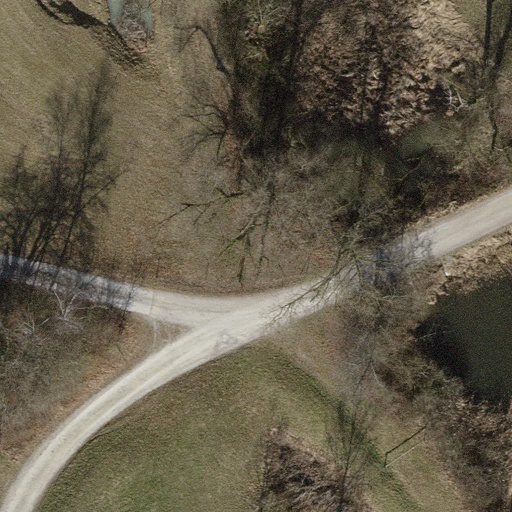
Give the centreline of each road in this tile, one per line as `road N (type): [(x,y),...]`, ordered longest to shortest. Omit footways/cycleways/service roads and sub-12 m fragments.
road 1 (track): [(0,266),(265,322),(511,202)]
road 2 (track): [(265,322),(153,374),(58,445),(15,511)]
road 3 (track): [(265,322),(318,360),(378,423),(439,511)]
